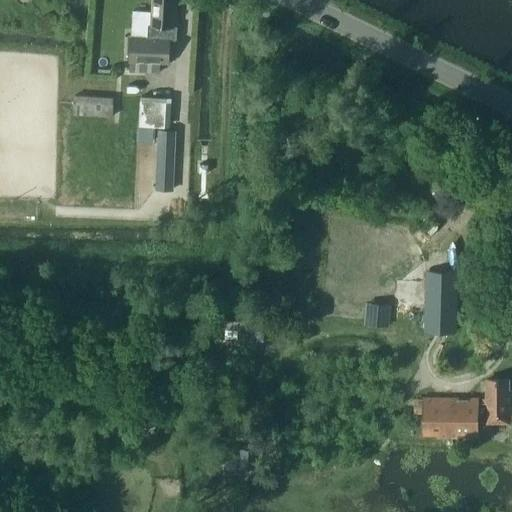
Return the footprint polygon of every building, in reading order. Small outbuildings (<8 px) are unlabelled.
[(130,36),(128,61),(129,61),(129,70),(159,72),(159,62),(168,63),(170,38),(168,38),(169,27),(176,27),(177,14),(174,14),(175,0),(152,0),(152,12),(149,11),(148,37),(130,36)] [(71,113),(113,115),(113,97),(71,95),(71,113)] [(171,190),(173,130),(158,129),(156,189),(171,190)] [(208,164),(200,164),(199,173),(208,173),(208,164)] [(426,330),(455,331),(455,272),(426,271),(426,330)] [(507,380),(486,380),(486,399),(483,399),(483,403),(477,403),(477,399),(467,399),(467,401),(458,400),(458,398),(423,398),(423,427),(436,427),(435,435),(458,435),(458,433),(467,434),(467,436),(476,436),(476,422),(510,422),(511,392),(507,392),(507,380)]
